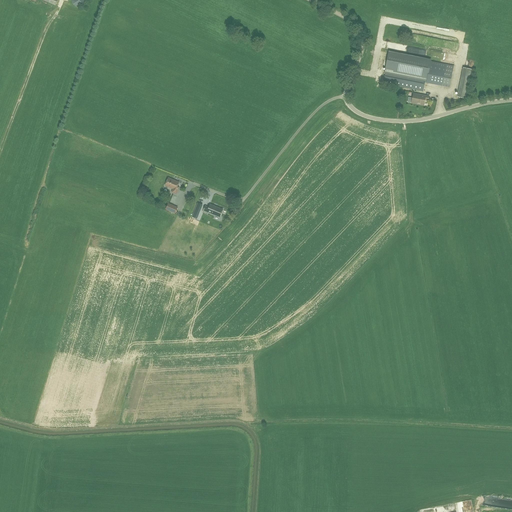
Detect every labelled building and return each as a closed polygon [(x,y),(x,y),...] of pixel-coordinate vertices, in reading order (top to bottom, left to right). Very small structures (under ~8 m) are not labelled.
[(428,29),(448,33),(449,29),(452,30),(453,27),(430,22),(428,29)] [(450,46),(452,39),(433,35),(431,42),(450,46)] [(449,86),(454,66),(430,61),(430,60),(388,52),(385,70),(383,83),(423,91),(425,82),(449,86)] [(470,86),(460,84),(457,97),(467,99),(470,86)] [(411,103),(424,105),(425,99),(428,100),(429,96),(413,93),(411,103)] [(442,104),(442,95),(433,95),(433,103),(442,104)] [(179,182),(169,177),(166,184),(169,185),(169,186),(173,188),(172,191),(177,193),(180,187),(177,186),(179,182)] [(178,208),(168,203),(166,209),(176,213),(178,208)] [(223,209),(210,204),(209,207),(205,206),(203,211),(207,213),(207,212),(220,217),(223,209)]
